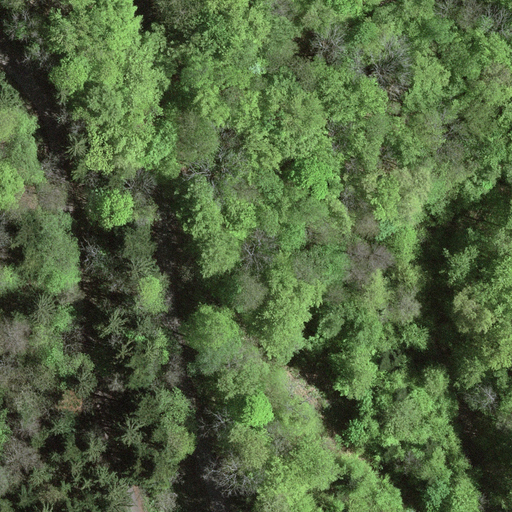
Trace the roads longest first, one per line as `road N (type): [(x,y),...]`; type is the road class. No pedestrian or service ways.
road 1 (track): [(139,0),(172,118),(166,225),(178,361),(222,511)]
road 2 (track): [(140,511),(75,274),(54,114),(0,44)]
